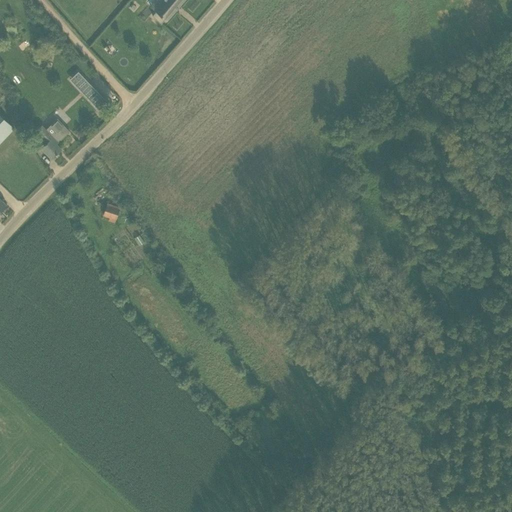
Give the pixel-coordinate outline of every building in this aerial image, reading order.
[(161,0),(154,10),(156,12),(153,16),(161,23),(165,19),(167,20),(184,0),(161,0)] [(107,101),(85,79),(77,87),(98,109),(107,101)] [(0,142),(14,128),(0,114),(0,142)] [(41,148),(51,158),(61,149),(57,144),(70,131),(57,118),(46,129),(41,125),(36,130),(40,135),(34,140),(41,147),(41,148)] [(107,205),(103,215),(116,219),(119,209),(107,205)]
